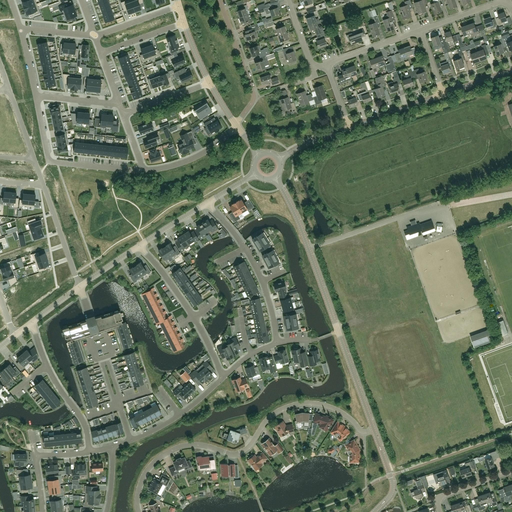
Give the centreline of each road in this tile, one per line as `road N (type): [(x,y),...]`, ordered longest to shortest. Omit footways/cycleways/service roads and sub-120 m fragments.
road 1 (residential): [(373,429),(361,431),(323,405),(286,407),(237,454),(189,445),(162,455),(140,483),(139,511)]
road 2 (tertiary): [(274,177),(337,331)]
road 3 (residential): [(35,95),(48,162),(143,170)]
road 4 (residential): [(277,344),(253,263),(208,202)]
road 5 (residential): [(31,323),(52,376),(84,423),(89,451)]
road 6 (residential): [(236,125),(254,96),(219,0)]
